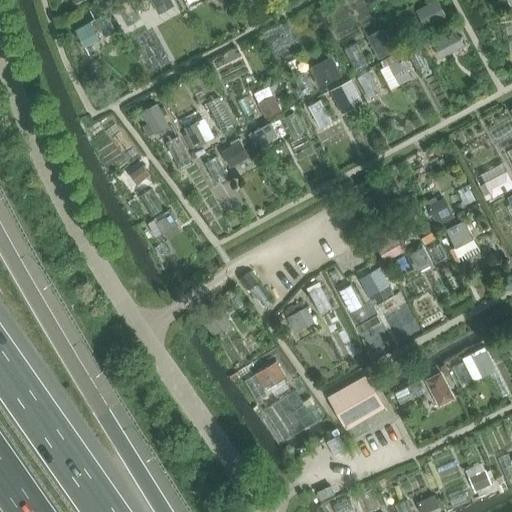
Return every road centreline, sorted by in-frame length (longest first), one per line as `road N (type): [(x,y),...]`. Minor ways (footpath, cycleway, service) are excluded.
road 1 (unclassified): [(0,41),(47,170),(123,308),(267,511)]
road 2 (motorway): [(165,511),(0,237)]
road 3 (motorway): [(108,511),(0,357)]
